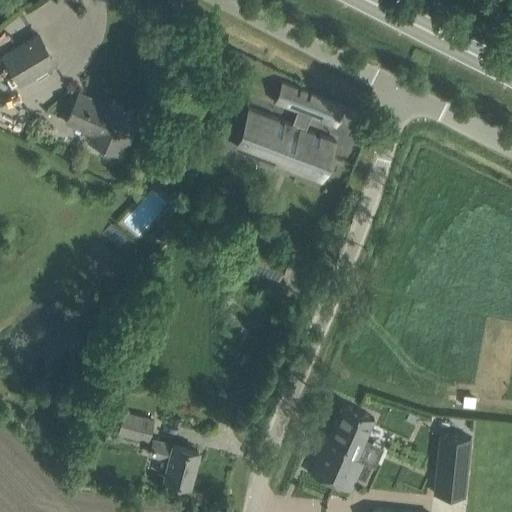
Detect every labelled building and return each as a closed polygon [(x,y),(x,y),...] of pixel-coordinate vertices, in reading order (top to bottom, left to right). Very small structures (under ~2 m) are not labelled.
[(1,55),(19,83),(54,62),(37,34),(1,55)] [(250,109),(239,140),(262,149),(265,142),(281,148),(277,158),(276,159),(318,176),(332,141),(335,142),(335,141),(305,129),(306,128),(318,96),(283,83),(277,101),(297,109),(292,123),(292,124),(248,107),(248,109),(250,109)] [(118,152),(128,130),(136,111),(108,99),(104,108),(93,103),(94,100),(79,93),(71,111),(67,121),(93,132),(89,140),(118,152)] [(279,277),(286,257),(255,245),(247,265),(279,277)] [(357,457),(374,418),(343,404),(330,433),(328,432),(310,472),(351,490),(354,483),(352,482),(354,479),(355,479),(364,461),(357,457)] [(149,438),(154,419),(123,411),(118,430),(149,438)] [(464,496),(470,437),(440,434),(434,493),(464,496)] [(199,450),(179,445),(174,444),(173,445),(154,440),(151,452),(170,458),(165,477),(190,484),(199,450)]
